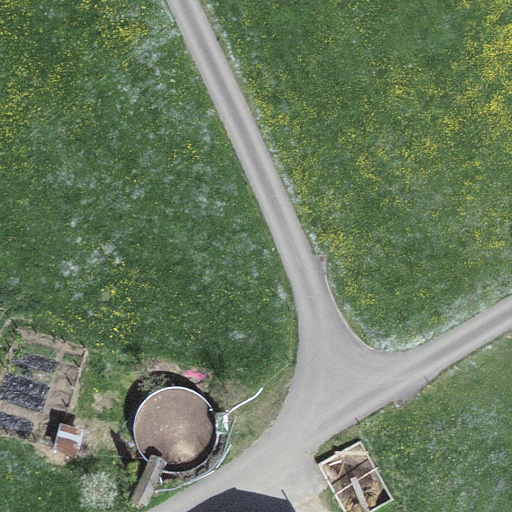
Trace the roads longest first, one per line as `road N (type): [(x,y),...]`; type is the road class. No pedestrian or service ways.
road 1 (track): [(180,0),(320,306),(343,412)]
road 2 (track): [(511,312),(180,511)]
